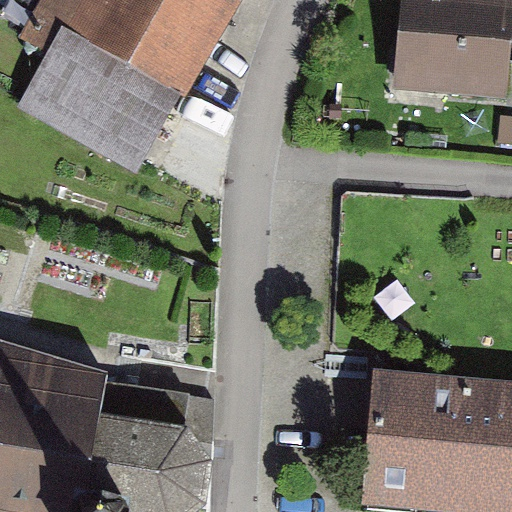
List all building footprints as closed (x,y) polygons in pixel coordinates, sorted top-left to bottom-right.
[(141,178),(240,0),(43,0),(22,38),(46,51),(14,107),(141,178)] [(511,0),(402,0),(395,85),(509,96),(511,61),(511,0)] [(511,115),(502,115),(500,143),(511,143),(511,115)] [(0,511),(199,511),(204,509),(209,471),(189,442),(214,447),(215,402),(108,385),(108,378),(0,344),(0,511)] [(511,511),(511,376),(375,365),(364,501),(499,511),(511,511)]
